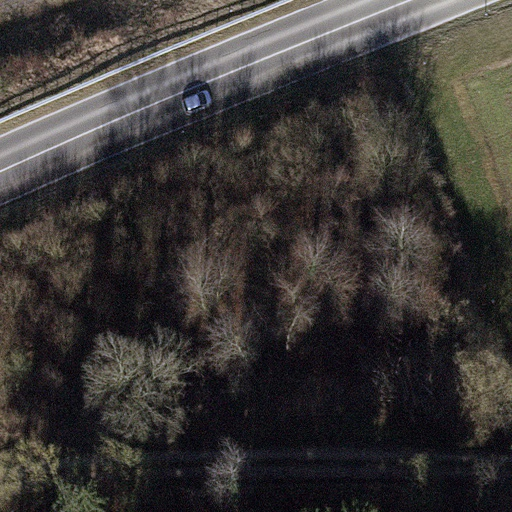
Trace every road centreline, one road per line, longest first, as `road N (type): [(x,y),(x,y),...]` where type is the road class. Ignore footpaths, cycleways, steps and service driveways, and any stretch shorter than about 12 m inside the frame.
road 1 (track): [(0,484),(57,470),(511,470)]
road 2 (primary): [(412,0),(0,172)]
